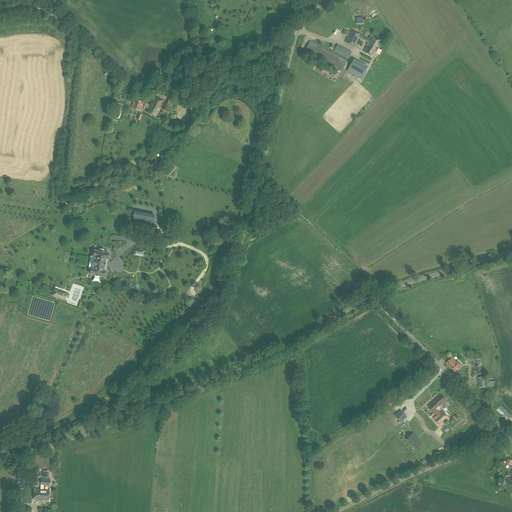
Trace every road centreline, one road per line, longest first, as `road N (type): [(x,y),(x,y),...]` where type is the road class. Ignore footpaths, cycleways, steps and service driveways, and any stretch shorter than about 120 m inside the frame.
road 1 (unclassified): [(150,406),(148,374),(206,322),(225,291),(298,31),(330,0)]
road 2 (track): [(0,10),(36,8),(58,20),(133,89),(219,70),(298,31)]
road 3 (unclassified): [(150,406),(283,350),(374,299)]
road 4 (unclassified): [(511,436),(374,299)]
road 5 (unclassified): [(340,511),(511,437)]
road 6 (unclassified): [(374,299),(511,256)]
road 7 (unclassified): [(21,450),(150,406)]
